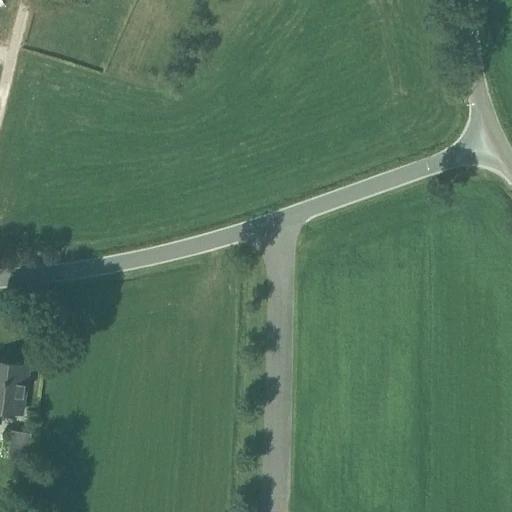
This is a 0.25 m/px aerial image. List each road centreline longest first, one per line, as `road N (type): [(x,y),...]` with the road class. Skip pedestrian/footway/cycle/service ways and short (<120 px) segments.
road 1 (unclassified): [(490,147),(196,246),(0,282)]
road 2 (unclassified): [(490,147),(464,35),(465,0)]
